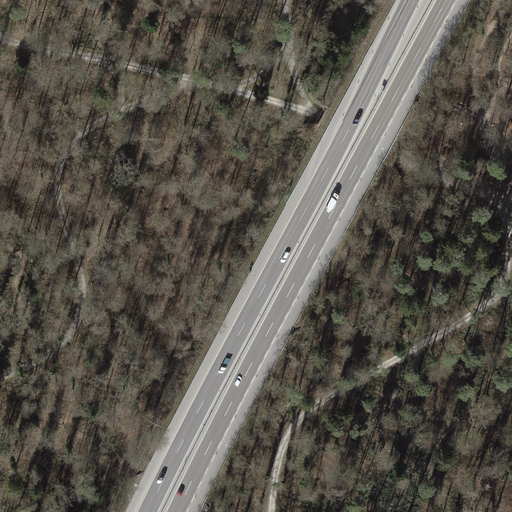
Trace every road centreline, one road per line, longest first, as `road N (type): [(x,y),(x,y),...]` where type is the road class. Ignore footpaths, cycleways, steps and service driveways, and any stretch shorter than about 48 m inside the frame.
road 1 (motorway): [(177,511),(447,0)]
road 2 (motorway): [(418,0),(148,511)]
road 3 (track): [(506,199),(506,288),(289,424),(271,511)]
road 4 (track): [(185,75),(80,133),(62,155),(58,188),(82,273),(75,323),(41,360),(0,378)]
road 5 (track): [(0,36),(185,75),(324,118)]
road 6 (track): [(324,118),(506,199)]
road 7 (track): [(285,0),(291,71),(324,118)]
